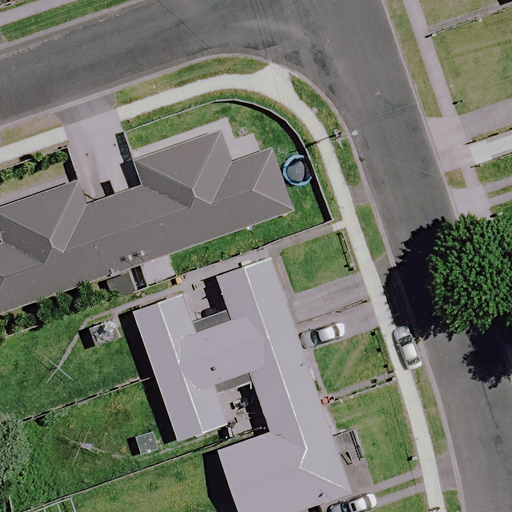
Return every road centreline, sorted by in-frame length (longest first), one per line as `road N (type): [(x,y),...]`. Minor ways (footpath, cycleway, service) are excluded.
road 1 (residential): [(501,511),(480,404),(338,0)]
road 2 (residential): [(0,84),(236,0)]
